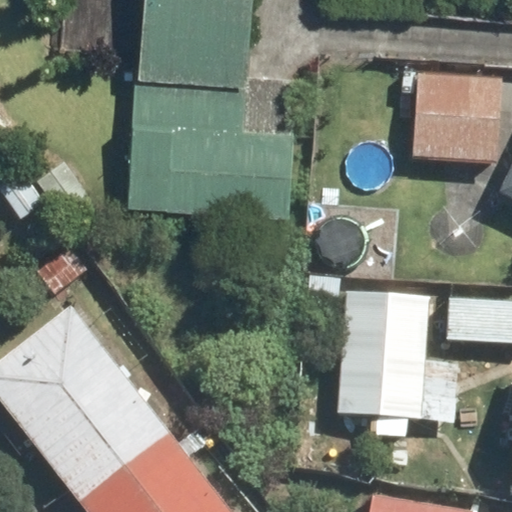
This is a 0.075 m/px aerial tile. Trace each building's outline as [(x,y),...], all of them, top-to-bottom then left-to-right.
[(292,80),(252,79),(256,0),(149,0),(138,202),(245,208),(245,205),(288,206),(292,80)] [(420,74),(412,159),(501,168),(510,83),(420,74)] [(66,163),(41,184),(80,229),(104,208),(66,163)] [(0,188),(0,235),(22,262),(44,243),(0,188)] [(348,297),(339,407),(423,413),(431,303),(348,297)] [(511,302),(455,300),(453,345),(511,347),(511,302)] [(236,511),(75,310),(49,331),(49,330),(0,366),(0,393),(89,511),(236,511)] [(379,511),(471,511),(472,511),(382,496),(379,511)]
